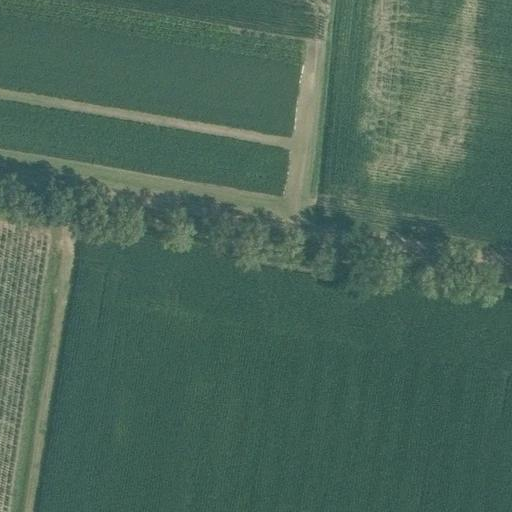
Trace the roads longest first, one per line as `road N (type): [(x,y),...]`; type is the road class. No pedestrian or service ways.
road 1 (track): [(511,261),(82,192)]
road 2 (track): [(29,511),(82,192)]
